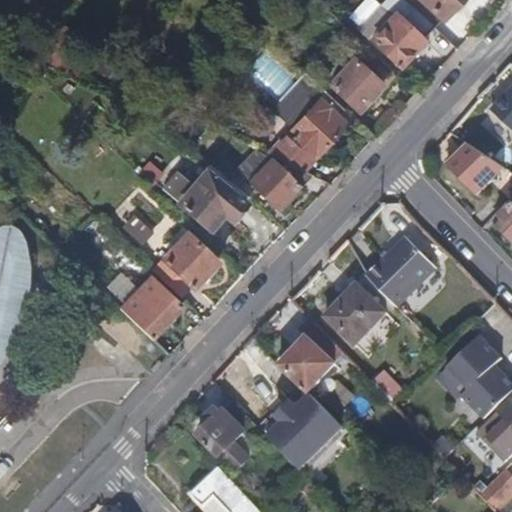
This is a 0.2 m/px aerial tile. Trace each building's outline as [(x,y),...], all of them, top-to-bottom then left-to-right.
[(393,11),(403,0),(383,0),(380,4),(391,14),(393,11)] [(433,26),(405,0),(403,0),(393,11),(423,37),(433,26)] [(440,18),(421,0),(405,0),(433,26),(440,18)] [(442,19),(459,0),(421,0),(440,18),(442,19)] [(397,67),(422,41),(423,37),(393,11),(391,14),(367,40),(397,67)] [(367,35),(352,22),(349,25),(347,29),(361,42),(367,35)] [(361,42),(347,29),(343,26),(336,34),(368,62),(375,55),(361,42)] [(357,111),(382,84),(354,57),(328,84),(357,111)] [(511,129),(511,90),(492,112),(511,129)] [(314,157),(345,123),(319,98),(287,133),(314,157)] [(504,171),(505,169),(470,145),(449,166),(479,197),(504,171)] [(281,210),(314,175),(279,158),(276,161),(272,158),(250,181),(281,210)] [(245,201),(206,167),(191,183),(176,170),(162,185),(208,227),(222,212),(229,218),(245,201)] [(511,238),(511,207),(497,222),(511,238)] [(136,213),(125,225),(145,245),(157,232),(136,213)] [(0,362),(6,355),(17,339),(24,324),(28,302),(31,282),(31,268),(28,243),(24,233),(19,226),(11,223),(0,225),(0,362)] [(95,235),(106,257),(121,250),(110,228),(95,235)] [(181,237),(187,232),(182,228),(177,233),(181,237)] [(218,261),(187,232),(181,237),(177,233),(167,243),(171,248),(161,258),(193,287),(218,261)] [(399,307),(438,269),(404,233),(365,271),(399,307)] [(181,306),(150,276),(139,289),(125,303),(120,309),(151,338),(181,306)] [(356,347),(389,314),(360,285),(326,318),(356,347)] [(125,303),(139,289),(135,286),(122,299),(125,303)] [(216,306),(202,292),(190,306),(204,319),(216,306)] [(347,355),(303,309),(295,300),(292,299),(280,312),(300,330),(301,330),(310,339),(337,364),(338,364),(347,355)] [(299,350),(310,339),(301,330),(291,343),(299,350)] [(511,395),(511,382),(496,366),(504,359),(482,336),(450,368),(471,390),(463,397),(486,420),(511,395)] [(337,364),(310,339),(299,350),(283,366),(310,393),(325,377),(337,364)] [(388,380),(376,366),(365,375),(379,389),(388,380)] [(471,390),(450,368),(438,379),(459,401),(463,397),(471,390)] [(319,402),(334,386),(325,377),(310,393),(313,396),(319,402)] [(344,429),(319,402),(313,396),(299,409),(293,404),(278,419),(283,424),(270,438),(302,471),(344,429)] [(511,402),(502,412),(509,420),(504,425),(511,433),(511,402)] [(265,432),(240,407),(233,415),(228,409),(223,414),(217,409),(208,418),(211,421),(199,435),(222,457),(247,431),(257,440),(265,432)] [(465,461),(455,451),(447,459),(457,470),(465,461)] [(511,468),(510,466),(481,494),(497,511),(498,511),(511,499),(511,468)] [(263,511),(221,467),(192,495),(206,508),(217,498),(229,511),(263,511)] [(229,511),(217,498),(206,508),(209,511),(229,511)]
